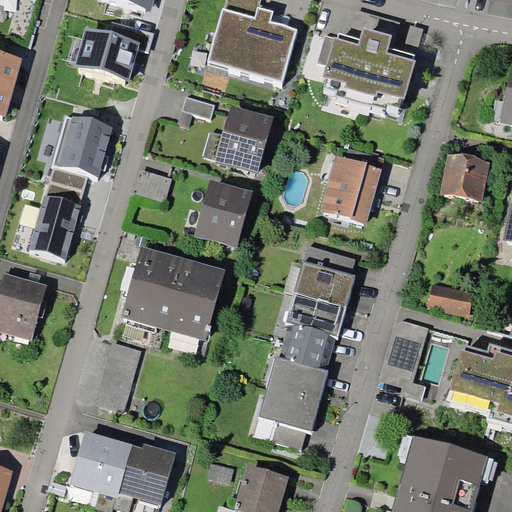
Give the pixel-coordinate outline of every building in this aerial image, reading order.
[(134,0),(82,0),(73,37),(121,49),(134,0)] [(259,17),(226,9),(213,60),(286,78),(299,27),(273,20),(276,9),(262,5),(259,17)] [(364,43),(340,37),(327,86),(407,106),(419,58),(391,51),(396,35),(368,27),(364,43)] [(17,64),(0,59),(0,121),(0,122),(17,64)] [(511,72),(505,71),(494,126),(511,128),(511,72)] [(213,109),(184,103),(179,125),(208,132),(213,109)] [(266,123),(224,112),(210,170),(252,180),(266,123)] [(80,131),(44,121),(21,210),(60,220),(68,188),(78,191),(89,150),(75,147),(80,131)] [(487,167),(443,156),(433,197),(477,208),(487,167)] [(376,175),(331,163),(317,218),(361,230),(376,175)] [(172,181),(137,172),(130,199),(165,207),(172,181)] [(511,176),(500,244),(511,246),(511,176)] [(247,197),(202,186),(187,244),(232,256),(247,197)] [(218,275),(134,253),(116,322),(201,344),(218,275)] [(356,274),(307,260),(290,320),(339,334),(356,274)] [(42,288),(0,278),(0,337),(29,344),(42,288)] [(472,295),(431,285),(426,310),(466,319),(472,295)] [(336,337),(290,324),(282,353),(327,366),(336,337)] [(141,356),(110,347),(94,404),(125,413),(141,356)] [(511,363),(457,348),(441,404),(511,423),(511,363)] [(326,370),(280,357),(265,414),(311,426),(326,370)] [(167,460),(78,436),(64,487),(153,511),(167,460)] [(470,511),(484,462),(408,441),(388,511),(470,511)] [(0,507),(10,471),(0,468),(0,507)] [(276,511),(284,478),(242,469),(232,511),(276,511)]
